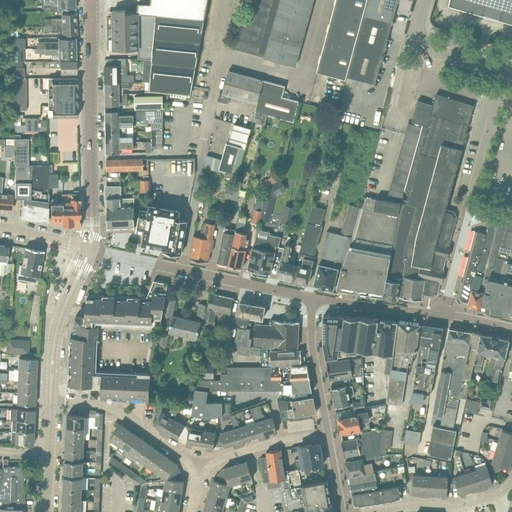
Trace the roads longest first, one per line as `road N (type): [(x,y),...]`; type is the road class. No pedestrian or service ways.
road 1 (unclassified): [(472,190),(505,71),(425,46),(417,28),(423,0)]
road 2 (tertiary): [(89,249),(90,0)]
road 3 (residential): [(310,295),(89,249)]
road 4 (residential): [(310,295),(511,329)]
road 5 (residential): [(199,468),(107,406),(50,401)]
road 6 (tertiary): [(50,401),(56,327),(89,249)]
road 7 (residential): [(327,434),(310,295)]
road 8 (residential): [(379,511),(468,505),(511,482)]
